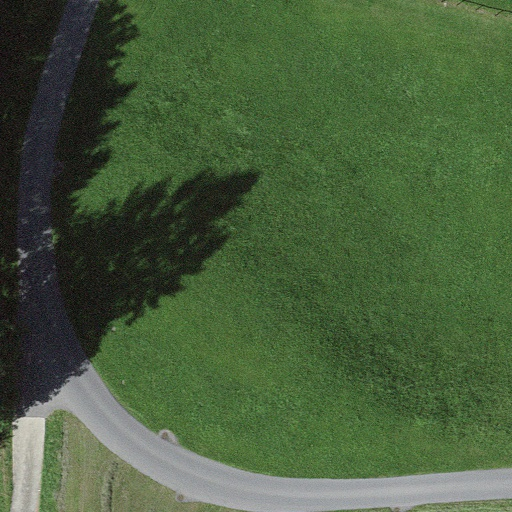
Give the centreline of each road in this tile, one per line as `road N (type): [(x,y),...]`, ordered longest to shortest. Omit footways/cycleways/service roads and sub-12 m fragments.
road 1 (unclassified): [(85,0),(40,132),(26,262),(63,370),(111,428),(197,483),(290,496),(511,489)]
road 2 (unknown): [(49,329),(36,398),(39,511)]
